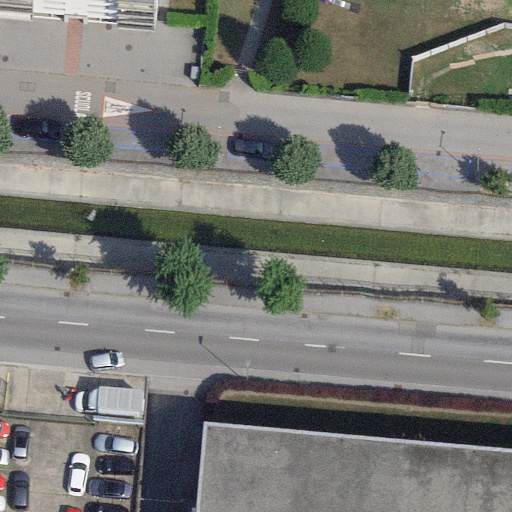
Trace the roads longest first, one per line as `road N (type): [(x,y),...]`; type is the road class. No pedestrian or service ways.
road 1 (unclassified): [(0,319),(511,365)]
road 2 (residential): [(0,99),(511,138)]
